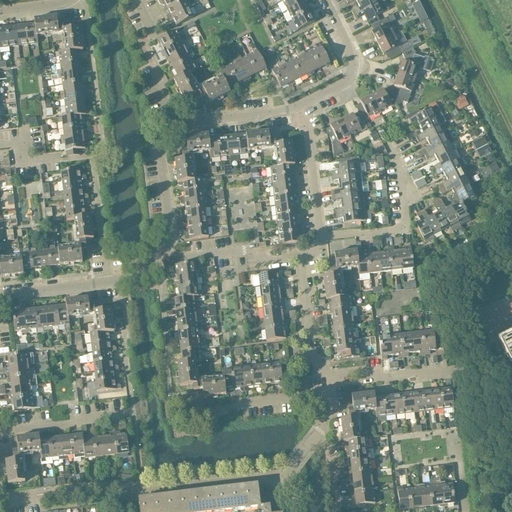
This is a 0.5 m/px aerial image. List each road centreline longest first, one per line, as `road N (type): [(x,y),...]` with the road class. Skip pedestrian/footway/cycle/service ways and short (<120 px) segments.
road 1 (residential): [(161,248),(135,278),(0,295)]
road 2 (residential): [(320,239),(406,229),(400,167),(390,149)]
road 3 (residential): [(331,384),(197,413),(195,392)]
road 4 (track): [(511,135),(442,0)]
road 5 (residential): [(141,492),(282,477)]
road 6 (residential): [(324,0),(353,56),(352,70),(301,105)]
road 7 (residential): [(320,239),(301,105)]
road 8 (residential): [(0,429),(132,413)]
road 9 (residential): [(173,123),(159,141),(169,235),(161,248)]
road 10 (residential): [(331,384),(309,349),(305,258)]
road 11 (residential): [(301,105),(173,123)]
road 12 (residential): [(331,384),(459,370)]
